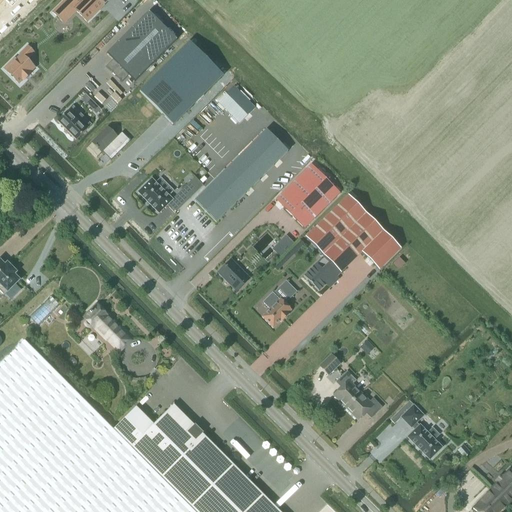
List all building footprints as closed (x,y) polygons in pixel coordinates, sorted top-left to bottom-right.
[(66,0),(52,14),(56,17),(63,24),(75,12),(86,22),(108,0),(66,0)] [(112,60),(106,67),(122,83),(128,76),(134,82),(177,40),(149,12),(106,54),(112,60)] [(189,43),(139,92),(172,126),(222,77),(189,43)] [(14,59),(4,69),(18,84),(22,80),(24,81),(30,75),(29,74),(34,68),(26,60),(34,53),(27,47),(19,55),(20,56),(16,60),(14,59)] [(233,87),(217,102),(239,124),(254,108),(233,87)] [(97,107),(90,100),(86,104),(93,111),(97,107)] [(67,112),(57,122),(76,141),(86,131),(91,125),(73,107),(67,112)] [(107,127),(91,143),(91,144),(91,143),(95,147),(97,150),(98,149),(101,153),(101,154),(102,153),(111,161),(130,142),(121,133),(117,137),(107,127)] [(266,130),(194,201),(216,223),(288,152),(266,130)] [(311,165),(275,200),(304,229),(339,194),(311,165)] [(151,179),(138,193),(159,214),(167,206),(174,214),(203,186),(195,177),(177,195),(160,179),(156,183),(151,179)] [(378,271),(400,249),(348,196),(305,238),(307,241),(323,257),(302,277),(318,293),(325,286),(329,289),(339,279),(337,277),(361,254),(378,271)] [(281,242),(274,250),(280,256),(288,249),(293,244),(286,237),(281,242)] [(299,240),(294,246),(298,251),(304,245),(299,240)] [(231,260),(218,273),(236,292),(249,279),(231,260)] [(0,279),(11,268),(7,264),(4,266),(0,261),(0,279)] [(0,296),(2,294),(3,295),(6,293),(11,299),(21,289),(16,283),(19,280),(13,275),(16,273),(11,268),(0,279),(0,296)] [(269,310),(261,318),(273,329),(280,322),(281,323),(289,314),(291,311),(285,304),(296,292),(285,281),(273,293),(272,293),(262,303),(269,310)] [(92,328),(92,327),(94,328),(103,336),(102,337),(107,341),(107,340),(119,352),(130,341),(118,329),(119,329),(113,323),(106,316),(96,306),(84,318),(85,320),(84,320),(83,320),(83,322),(83,323),(83,325),(85,327),(87,329),(89,329),(91,329),(92,328)] [(0,511),(194,511),(113,430),(24,341),(0,365),(0,511)] [(367,341),(361,346),(365,350),(370,345),(367,341)] [(318,366),(320,368),(328,376),(340,365),(331,355),(318,366)] [(333,395),(345,408),(360,393),(351,385),(355,381),(346,371),(335,382),(340,388),(333,395)] [(360,393),(345,408),(357,420),(365,413),(370,419),(382,407),(372,398),(369,402),(360,393)] [(408,403),(390,421),(393,425),(401,418),(412,406),(408,403)] [(193,426),(173,405),(153,425),(135,407),(113,430),(194,511),(279,511),(264,496),(202,434),(203,433),(201,432),(199,434),(194,428),(196,426),(194,425),(193,426)] [(411,427),(414,430),(407,437),(429,460),(441,448),(433,439),(438,434),(432,429),(427,433),(419,425),(418,426),(415,423),(423,416),(413,406),(412,406),(401,418),(411,428),(411,427)] [(463,446),(458,451),(464,458),(470,453),(463,446)] [(511,471),(510,470),(472,508),(476,511),(495,511),(511,495),(511,471)]
